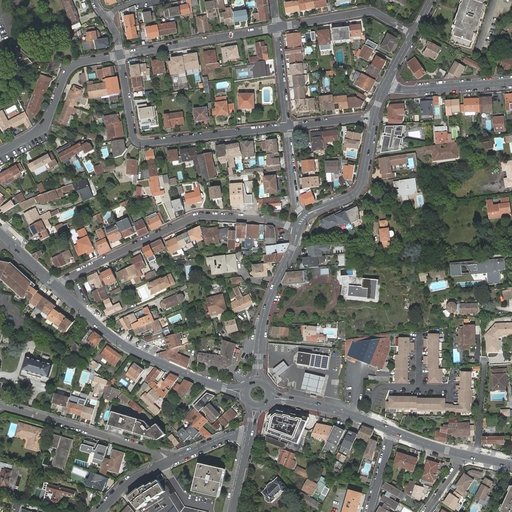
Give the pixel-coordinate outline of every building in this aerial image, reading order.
[(69,0),(61,0),(70,22),(77,19),(71,0),(70,1),(69,0)] [(185,0),(186,3),(178,5),(180,14),(192,12),(191,6),(189,0),(185,0)] [(219,13),(218,8),(216,0),(212,0),(213,1),(204,2),(206,16),(207,17),(216,16),(215,13),(219,13)] [(266,0),(257,0),(258,6),(257,7),(258,13),(252,13),(252,15),(254,15),(255,21),(259,20),(259,21),(267,19),(266,12),(268,12),(267,1),(266,0)] [(315,8),(313,0),(298,0),(299,2),(299,4),(300,11),(315,8)] [(326,0),(313,0),(315,8),(327,6),(326,0)] [(464,0),(456,27),(453,26),(453,29),(455,29),(454,32),(456,33),(453,41),(460,43),(460,44),(469,48),(471,43),(472,43),(475,35),(477,35),(477,33),(474,32),(483,5),(486,6),(487,4),(484,3),(485,0),(464,0)] [(287,13),(300,11),(299,4),(299,2),(294,3),(294,2),(285,4),(287,13)] [(163,9),(164,18),(179,15),(178,6),(163,9)] [(233,22),(231,11),(231,9),(225,10),(226,12),(219,13),(220,21),(222,21),(223,24),(227,23),(233,22)] [(234,29),(239,28),(238,21),(246,20),(244,9),(231,11),(233,22),(233,24),(234,29)] [(155,19),(153,12),(149,13),(149,11),(141,13),(143,22),(155,20),(155,19)] [(123,22),(124,28),(138,25),(138,23),(133,24),(131,15),(125,16),(126,21),(123,22)] [(207,25),(208,25),(207,17),(206,16),(196,17),(198,31),(208,30),(207,25)] [(173,22),(156,25),(158,36),(175,33),(173,22)] [(139,29),(138,27),(138,25),(124,28),(126,39),(135,37),(134,30),(139,29)] [(158,36),(156,25),(144,27),(146,39),(151,38),(151,37),(158,36)] [(349,27),(351,41),(353,40),(352,37),(361,36),(360,26),(349,27)] [(332,29),(334,43),(351,41),(349,27),(332,29)] [(86,41),(95,39),(94,31),(85,32),(86,36),(85,36),(86,41)] [(329,31),(323,31),(323,33),(318,34),(319,45),(330,44),(329,31)] [(507,33),(502,31),(491,52),(496,54),(498,50),(507,33)] [(397,39),(386,33),(379,46),(390,52),(397,39)] [(287,35),(289,49),(301,47),(302,47),(301,44),(299,44),(298,34),(287,35)] [(108,38),(100,40),(101,44),(104,44),(105,48),(109,48),(108,38)] [(365,44),(374,49),(375,50),(377,45),(367,40),(367,41),(365,44)] [(26,55),(26,54),(16,47),(10,41),(8,43),(17,68),(32,63),(27,57),(26,55)] [(253,58),(253,63),(268,61),(267,56),(269,56),(269,51),(266,51),(265,42),(258,43),(260,57),(253,58)] [(429,53),(427,55),(435,60),(441,50),(428,42),(426,46),(428,47),(425,51),(429,53)] [(365,44),(358,57),(360,57),(361,56),(368,59),(374,49),(365,44)] [(237,46),(222,49),(223,56),(223,60),(227,60),(238,58),(237,46)] [(289,49),(285,50),(285,54),(289,54),(290,65),(303,63),(303,62),(302,62),(300,63),(299,53),(301,53),(301,47),(289,49)] [(206,69),(220,67),(219,63),(217,63),(215,52),(209,53),(209,52),(204,52),(206,69)] [(200,68),(198,53),(184,55),(186,70),(200,68)] [(511,63),(511,55),(505,53),(499,67),(509,71),(511,63)] [(186,73),(183,56),(171,58),(171,62),(169,62),(171,75),(186,73)] [(377,57),(372,65),(381,70),(385,61),(377,57)] [(480,71),(482,66),(465,57),(463,61),(480,71)] [(415,59),(408,64),(418,78),(425,73),(415,59)] [(159,71),(159,74),(166,73),(164,62),(158,63),(158,61),(153,62),(154,72),(159,71)] [(496,65),(488,61),(484,69),(491,73),(496,65)] [(458,77),(459,77),(464,67),(455,62),(447,76),(445,75),(443,79),(449,78),(449,77),(452,78),(454,75),(458,77)] [(306,67),(306,63),(303,63),(290,65),(291,75),(303,74),(303,71),(306,67)] [(130,67),(132,77),(140,76),(140,72),(146,71),(145,65),(130,67)] [(372,65),(367,76),(375,81),(381,70),(372,65)] [(104,70),(97,71),(99,78),(105,77),(105,74),(109,73),(110,76),(114,75),(113,67),(104,69),(104,70)] [(445,72),(439,69),(435,75),(441,78),(445,72)] [(367,76),(363,74),(359,81),(358,81),(356,84),(368,91),(371,85),(373,86),(375,81),(367,76)] [(35,94),(43,97),(47,85),(46,85),(46,84),(48,84),(49,85),(51,79),(40,75),(38,79),(40,80),(35,94)] [(140,76),(132,77),(135,91),(143,89),(140,76)] [(106,79),(109,96),(120,94),(117,77),(106,79)] [(294,87),(296,87),(305,86),(305,82),(307,80),(307,78),(294,79),(294,82),(294,87)] [(86,83),(89,100),(109,96),(106,79),(86,83)] [(297,100),(306,99),(305,94),(306,91),(306,86),(305,86),(296,87),(296,90),(294,90),(295,100),(297,100)] [(71,90),(65,105),(73,108),(78,95),(81,96),(83,90),(75,87),(73,91),(72,90),(72,91),(71,90)] [(35,94),(33,93),(25,114),(28,120),(35,114),(36,110),(38,108),(39,108),(43,97),(35,94)] [(358,98),(348,99),(349,108),(361,107),(367,97),(361,93),(358,98)] [(255,94),(239,94),(239,109),(255,109),(255,94)] [(334,96),(319,98),(320,101),(321,110),(327,109),(327,111),(335,110),(334,98),(334,96)] [(226,97),(217,99),(217,103),(216,103),(217,109),(212,110),(213,116),(218,115),(223,114),(223,117),(229,115),(226,97)] [(334,98),(335,110),(348,108),(347,97),(334,98)] [(433,102),(433,97),(424,97),(425,115),(431,115),(431,118),(433,118),(433,102)] [(315,110),(313,98),(306,99),(297,100),(295,100),(297,113),(315,110)] [(480,111),(480,113),(493,112),(492,98),(479,99),(480,111)] [(475,111),(480,111),(479,99),(464,100),(465,105),(460,105),(461,112),(465,112),(475,111)] [(452,113),(460,112),(459,101),(446,101),(446,113),(447,117),(452,116),(452,113)] [(406,104),(398,104),(398,108),(396,108),(397,120),(407,120),(406,104)] [(73,108),(65,105),(61,116),(63,116),(62,119),(60,119),(58,123),(69,127),(71,124),(67,122),(70,116),(72,112),(76,114),(78,110),(73,108)] [(207,108),(194,109),(196,121),(208,120),(207,108)] [(182,112),(164,115),(166,128),(171,127),(171,125),(184,123),(182,112)] [(13,126),(13,127),(24,122),(20,114),(7,121),(7,122),(3,124),(6,129),(10,127),(13,126)] [(108,124),(111,138),(123,136),(121,122),(119,122),(117,116),(105,118),(106,124),(108,124)] [(504,130),(503,117),(493,118),(493,125),(493,126),(495,126),(495,131),(504,130)] [(154,119),(141,120),(143,131),(155,129),(154,119)] [(401,150),(406,126),(386,126),(381,153),(401,150)] [(447,126),(435,126),(435,133),(436,143),(448,142),(448,140),(448,135),(448,132),(447,126)] [(337,131),(323,132),(324,149),(328,149),(327,145),(326,145),(325,142),(338,141),(337,131)] [(323,150),(325,150),(324,149),(323,132),(311,133),(313,144),(322,143),(322,146),(323,150)] [(357,138),(358,134),(348,132),(347,137),(346,137),(345,141),(346,141),(345,146),(358,148),(360,139),(357,138)] [(87,137),(98,141),(97,135),(89,133),(87,137)] [(128,147),(124,145),(123,138),(112,140),(116,157),(123,154),(128,147)] [(278,153),(276,139),(265,140),(266,141),(267,154),(268,154),(278,153)] [(73,147),(77,154),(84,150),(86,154),(94,150),(91,144),(88,143),(85,144),(84,143),(84,142),(80,144),(81,145),(80,146),(79,144),(73,147)] [(247,143),(247,142),(242,142),(243,157),(255,156),(253,142),(249,142),(247,143)] [(436,144),(424,146),(425,155),(434,154),(434,156),(433,156),(434,161),(439,160),(439,159),(454,157),(454,158),(458,157),(456,142),(454,142),(448,143),(447,143),(448,147),(442,148),(441,144),(436,144)] [(240,143),(226,145),(229,158),(231,167),(229,167),(231,175),(234,175),(232,167),(236,166),(234,157),(242,156),(240,143)] [(226,144),(216,146),(219,160),(229,158),(226,145),(226,144)] [(62,162),(77,154),(73,147),(66,151),(67,153),(64,154),(63,153),(58,155),(62,162)] [(180,150),(182,160),(194,158),(195,163),(200,163),(199,157),(197,148),(180,150)] [(153,150),(146,151),(150,169),(143,170),(145,180),(152,179),(158,177),(156,165),(154,158),(155,158),(153,150)] [(177,150),(168,151),(169,161),(179,160),(177,150)] [(200,163),(204,181),(217,178),(212,153),(199,156),(199,157),(200,163)] [(278,153),(268,154),(268,159),(267,160),(268,165),(266,167),(267,171),(280,170),(278,153)] [(416,166),(418,166),(416,153),(407,154),(407,157),(414,157),(416,166)] [(44,165),(47,170),(58,164),(52,154),(49,156),(49,154),(41,159),(44,165)] [(407,154),(380,158),(382,173),(391,172),(390,164),(408,161),(407,157),(407,154)] [(339,167),(342,167),(342,162),(342,159),(343,156),(339,157),(339,159),(339,162),(330,162),(330,160),(325,160),(326,173),(339,172),(339,167)] [(511,158),(501,161),(502,171),(506,170),(508,178),(504,179),(506,188),(511,186),(511,158)] [(44,165),(41,159),(33,162),(34,164),(31,165),(34,171),(44,165)] [(134,185),(137,185),(138,181),(138,175),(137,175),(139,161),(128,159),(126,174),(133,175),(134,185)] [(309,160),(302,161),(303,172),(309,171),(315,171),(314,159),(309,160)] [(107,168),(105,160),(102,161),(104,169),(105,172),(113,171),(112,167),(107,168)] [(13,176),(15,179),(22,176),(20,172),(23,170),(20,165),(17,167),(17,165),(9,169),(13,176)] [(102,165),(94,167),(97,175),(103,173),(102,165)] [(355,166),(349,165),(349,168),(347,167),(345,178),(346,180),(347,178),(352,179),(355,166)] [(11,182),(15,179),(13,176),(9,169),(2,174),(2,175),(0,176),(0,182),(2,182),(6,179),(9,178),(11,182)] [(64,178),(67,184),(73,183),(69,175),(64,178)] [(276,175),(264,177),(265,193),(278,192),(276,175)] [(302,178),(304,189),(310,188),(319,187),(318,176),(316,177),(310,177),(302,178)] [(158,177),(152,179),(152,181),(150,182),(153,195),(155,195),(155,196),(164,194),(163,191),(161,192),(158,177)] [(226,177),(205,182),(206,185),(227,180),(226,177)] [(169,180),(169,182),(170,186),(171,186),(178,184),(176,178),(169,180)] [(73,184),(61,188),(63,193),(74,189),(74,188),(75,188),(76,192),(79,191),(83,202),(94,197),(86,179),(73,184)] [(413,179),(393,182),(394,187),(398,187),(398,190),(395,191),(396,196),(400,196),(401,200),(406,199),(405,195),(415,194),(413,179)] [(36,184),(40,192),(45,191),(40,182),(36,184)] [(243,184),(233,185),(233,190),(231,191),(232,205),(244,204),(243,184)] [(199,187),(195,188),(196,192),(186,195),(188,204),(202,201),(201,198),(203,197),(203,196),(202,194),(200,194),(199,187)] [(220,187),(211,188),(212,199),(222,198),(220,187)] [(38,194),(20,204),(24,209),(40,201),(42,203),(61,196),(58,188),(38,194)] [(304,189),(300,190),(301,203),(305,206),(316,201),(310,188),(304,189)] [(18,204),(25,200),(21,192),(14,197),(18,204)] [(372,193),(369,201),(382,205),(385,198),(379,196),(380,195),(377,194),(377,195),(372,193)] [(263,198),(258,199),(259,206),(259,207),(280,205),(279,197),(274,198),(265,198),(263,198)] [(511,216),(509,197),(501,198),(502,204),(494,205),(493,199),(487,200),(489,219),(511,216)] [(181,198),(171,201),(175,213),(184,210),(181,198)] [(169,199),(164,201),(170,220),(175,218),(169,199)] [(130,200),(124,203),(127,210),(133,207),(130,200)] [(345,209),(346,211),(351,222),(351,223),(359,219),(359,209),(356,204),(345,209)] [(24,214),(30,226),(42,221),(43,222),(46,220),(50,218),(51,218),(60,213),(63,212),(61,209),(60,209),(51,213),(50,212),(41,217),(36,208),(24,214)] [(63,220),(75,217),(73,210),(62,213),(63,220)] [(334,214),(335,215),(339,224),(340,227),(351,222),(346,211),(342,213),(341,211),(334,214)] [(109,213),(104,215),(108,223),(113,221),(109,213)] [(147,220),(152,230),(166,224),(160,213),(150,218),(149,217),(148,218),(149,219),(147,220)] [(328,229),(339,224),(335,215),(320,221),(324,229),(327,227),(328,229)] [(138,233),(135,226),(131,217),(128,219),(132,227),(135,233),(134,233),(135,235),(138,233)] [(135,233),(132,227),(128,219),(125,220),(118,223),(124,238),(134,233),(135,233)] [(42,232),(45,239),(53,235),(49,227),(47,222),(46,220),(43,222),(42,221),(30,226),(35,235),(38,234),(42,232)] [(140,236),(149,232),(144,221),(141,223),(142,224),(137,227),(137,225),(135,226),(138,233),(140,236)] [(115,223),(106,227),(107,229),(106,230),(112,244),(123,239),(115,223)] [(247,225),(247,224),(237,224),(237,231),(236,237),(247,238),(247,225)] [(247,238),(246,242),(252,242),(252,238),(259,239),(259,231),(263,231),(264,225),(259,225),(259,226),(247,225),(247,238)] [(268,243),(277,242),(275,229),(273,225),(268,225),(267,238),(268,243)] [(73,229),(72,226),(67,229),(61,231),(59,232),(60,235),(73,229)] [(96,244),(101,255),(111,250),(106,239),(101,227),(99,228),(100,229),(97,231),(100,238),(101,237),(103,241),(96,244)] [(203,236),(206,243),(201,227),(200,227),(199,227),(198,227),(188,232),(192,241),(197,239),(198,242),(203,239),(202,236),(203,236)] [(201,227),(206,243),(220,242),(220,239),(218,229),(217,229),(216,229),(214,230),(213,230),(211,230),(210,230),(209,229),(208,229),(207,229),(206,228),(205,228),(204,228),(203,227),(202,227),(201,227)] [(395,235),(394,232),(393,231),(391,231),(390,227),(381,229),(380,229),(382,241),(383,241),(384,250),(392,248),(391,240),(391,236),(393,236),(395,235)] [(230,240),(229,250),(236,249),(236,243),(236,239),(236,237),(237,231),(235,231),(235,230),(233,230),(232,229),(230,229),(228,228),(227,228),(225,229),(222,230),(221,230),(219,230),(218,229),(220,239),(230,240)] [(190,248),(194,246),(192,241),(188,232),(177,237),(177,239),(182,248),(188,245),(190,248)] [(166,243),(170,253),(182,248),(177,239),(172,242),(171,240),(166,243)] [(165,248),(161,240),(150,245),(154,254),(165,248)] [(96,252),(91,241),(85,243),(91,254),(96,252)] [(270,254),(285,252),(289,243),(277,244),(272,245),(264,246),(262,249),(265,249),(263,255),(264,255),(265,255),(270,254)] [(332,244),(308,247),(309,257),(322,256),(322,251),(329,250),(332,244)] [(148,258),(154,255),(154,254),(150,245),(143,249),(148,258)] [(62,254),(52,259),(57,269),(71,262),(69,259),(73,257),(70,249),(61,253),(62,254)] [(33,255),(37,259),(44,255),(41,251),(33,255)] [(265,255),(264,255),(265,263),(268,263),(271,263),(279,262),(281,261),(285,252),(270,254),(265,255)] [(139,275),(140,276),(143,275),(140,270),(146,267),(141,255),(132,260),(139,275)] [(233,255),(208,258),(208,264),(212,263),(212,269),(216,269),(216,274),(224,273),(224,270),(227,269),(227,271),(238,269),(237,262),(234,262),(233,255)] [(325,261),(324,256),(306,257),(307,261),(304,261),(302,262),(300,266),(300,268),(304,268),(304,266),(309,265),(309,268),(319,267),(318,262),(325,261)] [(172,268),(176,266),(172,257),(167,259),(172,268)] [(462,273),(461,265),(466,265),(470,272),(488,271),(489,284),(500,283),(499,270),(505,269),(505,261),(493,262),(493,260),(451,263),(452,274),(462,273)] [(0,278),(0,279),(2,279),(4,281),(9,286),(16,292),(21,296),(21,297),(25,299),(26,296),(30,287),(32,284),(26,279),(15,269),(10,263),(0,261),(0,278)] [(265,263),(254,265),(255,273),(257,273),(258,277),(262,277),(267,276),(268,275),(268,272),(266,270),(266,269),(267,267),(271,267),(272,266),(271,263),(268,263),(265,263)] [(328,266),(312,268),(313,275),(329,274),(328,266)] [(26,279),(28,277),(17,267),(15,269),(26,279)] [(130,271),(128,268),(117,273),(121,280),(125,278),(127,281),(134,277),(137,284),(142,282),(140,276),(139,275),(138,275),(135,268),(130,271)] [(112,269),(102,274),(107,285),(117,280),(112,269)] [(307,270),(287,272),(282,283),(283,285),(287,284),(305,283),(305,281),(308,281),(307,277),(304,277),(304,273),(307,273),(307,270)] [(98,302),(109,297),(97,273),(88,277),(91,284),(95,282),(99,289),(93,292),(98,302)] [(171,274),(149,284),(152,289),(173,279),(171,274)] [(362,287),(349,285),(348,295),(368,297),(368,299),(371,299),(371,298),(375,298),(377,280),(363,278),(362,287)] [(175,284),(173,279),(152,289),(154,293),(175,284)] [(36,284),(33,282),(32,284),(30,287),(26,296),(32,300),(38,292),(39,291),(34,287),(36,284)] [(238,302),(231,305),(234,313),(254,304),(250,295),(244,297),(242,294),(239,287),(234,289),(237,296),(236,297),(238,302)] [(511,293),(511,289),(502,291),(504,299),(511,297),(511,293)] [(35,307),(36,307),(44,297),(38,292),(32,300),(30,303),(31,303),(35,307)] [(178,295),(164,300),(164,301),(163,302),(162,303),(163,308),(165,309),(167,308),(167,309),(181,303),(180,301),(182,302),(185,301),(186,298),(184,294),(183,294),(180,295),(179,297),(178,295)] [(223,296),(207,299),(207,300),(211,318),(216,317),(214,310),(217,309),(218,313),(227,311),(223,296)] [(36,307),(33,311),(40,316),(41,314),(43,312),(50,301),(44,297),(36,307)] [(109,298),(103,301),(107,309),(113,306),(109,298)] [(50,301),(43,312),(49,317),(55,308),(57,306),(50,301)] [(456,311),(459,311),(459,313),(477,313),(476,303),(459,304),(458,302),(457,301),(455,301),(454,302),(453,301),(448,301),(445,305),(445,309),(448,312),(456,312),(456,311)] [(105,310),(108,315),(122,309),(120,303),(113,306),(107,309),(105,310)] [(49,317),(47,319),(54,323),(61,313),(55,308),(49,317)] [(61,313),(54,323),(54,324),(59,327),(60,328),(68,317),(61,313)] [(132,320),(129,315),(120,319),(127,330),(132,328),(130,325),(135,321),(134,318),(132,320)] [(68,317),(60,328),(66,332),(74,322),(68,317)] [(133,325),(134,330),(147,325),(145,320),(133,325)] [(147,325),(134,330),(136,335),(152,329),(154,333),(161,330),(157,320),(147,325)] [(511,322),(495,324),(487,334),(487,352),(498,351),(498,339),(496,337),(499,334),(500,335),(511,334),(511,322)] [(236,324),(227,327),(228,332),(238,329),(236,324)] [(289,328),(272,326),(271,336),(278,337),(278,333),(288,334),(289,328)] [(312,334),(313,327),(304,326),(302,326),(301,334),(304,334),(304,335),(307,336),(307,341),(317,341),(318,334),(314,334),(312,334)] [(467,345),(471,345),(476,345),(476,336),(475,326),(464,326),(464,328),(463,328),(463,329),(458,330),(458,337),(455,337),(456,343),(458,343),(458,351),(467,351),(467,345)] [(82,341),(81,342),(82,343),(83,342),(89,347),(88,348),(89,349),(90,348),(94,350),(103,338),(95,332),(91,330),(91,329),(82,341)] [(141,339),(147,344),(164,338),(162,333),(141,339)] [(170,345),(172,350),(184,346),(181,339),(182,339),(180,333),(165,338),(167,343),(169,342),(170,345)] [(391,348),(391,334),(345,340),(345,355),(382,369),(390,371),(390,362),(385,362),(391,348)] [(439,334),(429,334),(429,339),(424,339),(424,343),(424,346),(428,346),(429,351),(428,356),(424,356),(424,360),(424,364),(428,364),(428,369),(430,369),(430,383),(443,383),(443,369),(439,369),(439,334)] [(410,338),(399,338),(399,355),(396,355),(396,383),(408,383),(408,376),(408,369),(408,362),(409,356),(410,356),(410,350),(414,350),(414,347),(414,343),(410,343),(410,338)] [(208,339),(201,340),(200,352),(203,353),(207,353),(208,339)] [(229,356),(233,357),(237,344),(224,340),(223,345),(215,344),(213,354),(229,356)] [(93,360),(90,357),(88,359),(81,354),(84,349),(75,342),(69,351),(89,365),(93,360)] [(117,352),(108,346),(101,356),(115,366),(120,358),(116,355),(117,352)] [(157,355),(188,368),(189,365),(190,359),(183,356),(182,358),(180,357),(176,357),(180,351),(187,349),(186,346),(184,346),(172,350),(167,352),(157,355)] [(203,353),(200,352),(199,357),(199,359),(205,362),(221,367),(225,369),(233,365),(233,357),(229,356),(213,354),(203,353)] [(317,368),(327,369),(329,357),(319,355),(298,352),(296,364),(317,368)] [(42,376),(49,378),(53,365),(26,356),(22,370),(28,372),(27,374),(42,378),(42,376)] [(279,375),(289,368),(289,366),(286,362),(276,370),(279,375)] [(135,363),(126,375),(136,382),(144,370),(135,363)] [(155,367),(146,381),(151,385),(152,383),(154,380),(161,372),(160,371),(155,367)] [(506,369),(492,370),(492,384),(498,384),(499,390),(507,389),(506,369)] [(104,389),(107,381),(97,377),(97,376),(98,374),(95,372),(93,380),(91,384),(93,385),(93,386),(96,386),(94,392),(98,393),(100,388),(103,389),(104,389)] [(321,393),(325,377),(305,372),(301,389),(321,393)] [(377,372),(377,381),(390,382),(390,373),(377,372)] [(390,402),(386,402),(386,410),(417,410),(417,411),(449,411),(449,412),(453,412),(456,412),(470,412),(470,403),(472,403),(472,389),(471,389),(472,372),(461,372),(461,377),(456,377),(456,380),(461,381),(461,385),(456,385),(456,389),(459,389),(459,396),(459,403),(460,403),(460,405),(453,405),(453,404),(449,404),(445,404),(445,398),(438,398),(431,398),(424,398),(417,398),(417,397),(410,397),(404,397),(397,397),(390,397),(390,402)] [(163,384),(170,389),(179,378),(170,374),(169,375),(165,381),(163,384)] [(157,392),(159,388),(160,388),(162,384),(163,384),(165,381),(162,379),(158,385),(155,383),(154,384),(152,383),(151,385),(150,386),(157,392)] [(193,384),(185,380),(176,393),(181,396),(184,398),(185,396),(186,394),(193,384)] [(110,386),(111,383),(108,381),(107,381),(104,389),(103,391),(105,391),(103,398),(114,401),(118,390),(112,388),(112,386),(110,386)] [(160,395),(163,398),(165,396),(166,394),(169,390),(168,389),(165,393),(159,388),(157,392),(160,395)] [(146,392),(141,398),(150,406),(148,408),(156,414),(158,412),(160,410),(153,404),(160,396),(153,389),(148,394),(146,392)] [(70,397),(55,393),(52,408),(56,410),(58,405),(68,408),(70,397)] [(68,408),(67,413),(71,414),(72,412),(82,416),(85,404),(88,395),(82,393),(80,398),(71,395),(70,397),(68,408)] [(143,410),(144,410),(122,393),(118,398),(139,415),(143,410)] [(207,394),(194,407),(199,412),(215,396),(207,394)] [(89,406),(85,404),(82,416),(81,417),(85,418),(86,417),(88,418),(88,419),(91,420),(95,409),(89,408),(89,406)] [(210,404),(204,409),(209,414),(206,417),(212,423),(220,415),(210,404)] [(237,415),(230,408),(220,418),(227,426),(237,415)] [(199,412),(195,409),(187,417),(186,416),(184,418),(189,422),(199,412)] [(309,418),(276,411),(268,416),(264,433),(267,434),(275,437),(292,443),(297,445),(304,428),(307,422),(309,418)] [(158,440),(166,434),(157,424),(151,428),(145,421),(113,412),(109,425),(158,440)] [(208,421),(199,412),(189,422),(192,425),(201,434),(206,438),(212,435),(206,430),(205,431),(201,428),(208,421)] [(434,440),(446,443),(447,436),(448,429),(457,429),(457,425),(458,418),(448,417),(448,427),(440,427),(439,431),(435,430),(434,440)] [(220,423),(218,420),(212,426),(216,431),(220,427),(218,425),(220,423)] [(34,428),(19,423),(16,433),(31,438),(28,447),(38,450),(44,430),(37,429),(36,431),(33,430),(34,428)] [(334,427),(317,423),(311,436),(319,440),(320,438),(327,441),(334,427)] [(448,429),(447,436),(469,435),(470,424),(457,425),(457,429),(448,429)] [(201,434),(192,425),(186,431),(192,437),(194,439),(197,435),(198,437),(201,434)] [(334,426),(334,427),(327,441),(322,450),(333,455),(342,438),(345,431),(334,426)] [(374,430),(362,426),(358,435),(357,437),(369,442),(370,439),(374,430)] [(192,437),(186,431),(184,428),(178,433),(184,442),(188,438),(189,440),(192,437)] [(349,431),(345,440),(336,457),(339,459),(342,454),(347,457),(357,437),(358,435),(349,431)] [(66,463),(73,442),(68,441),(63,439),(64,438),(54,435),(51,446),(58,448),(53,465),(65,469),(66,463)] [(175,446),(179,443),(172,435),(169,438),(175,446)] [(376,441),(370,439),(369,442),(363,457),(372,460),(377,442),(376,441)] [(85,440),(84,444),(94,447),(94,449),(95,449),(97,443),(85,440)] [(84,444),(83,443),(81,450),(92,453),(93,452),(96,452),(94,457),(104,460),(105,458),(108,446),(100,443),(96,450),(95,449),(94,449),(94,447),(84,444)] [(101,472),(106,475),(108,470),(119,474),(125,453),(113,450),(110,460),(105,458),(104,460),(103,464),(101,472)] [(285,462),(290,464),(292,461),(294,457),(283,452),(279,462),(284,465),(285,462)] [(404,468),(408,456),(398,452),(394,465),(404,468)] [(418,459),(408,456),(404,468),(414,471),(418,459)] [(428,460),(422,479),(433,482),(439,464),(428,460)] [(13,465),(0,461),(0,491),(5,493),(13,465)] [(194,490),(207,493),(207,492),(217,494),(219,495),(221,484),(224,472),(225,469),(218,468),(217,471),(212,470),(214,465),(200,462),(196,481),(194,490)] [(297,466),(295,471),(301,474),(303,468),(297,466)] [(481,478),(482,472),(473,470),(468,472),(466,474),(472,478),(473,476),(481,478)] [(110,478),(92,471),(89,479),(88,478),(86,484),(93,487),(94,487),(103,490),(107,481),(108,482),(110,478)] [(466,474),(465,473),(456,486),(458,488),(456,492),(462,496),(465,498),(469,493),(467,491),(474,480),(472,478),(466,474)] [(366,482),(367,476),(361,474),(359,481),(366,482)] [(271,482),(267,485),(267,486),(267,487),(266,488),(262,492),(266,497),(265,497),(266,498),(266,499),(269,502),(270,502),(271,503),(273,500),(275,498),(274,496),(282,489),(283,491),(287,487),(278,477),(274,481),(272,482),(271,482)] [(318,485),(307,479),(302,489),(306,491),(305,493),(311,496),(312,494),(315,489),(316,489),(318,485)] [(493,482),(486,479),(482,485),(476,496),(485,501),(488,495),(487,495),(490,488),(493,482)] [(166,491),(161,484),(159,480),(154,484),(153,483),(147,486),(146,485),(145,486),(145,487),(142,490),(141,488),(139,489),(129,498),(131,500),(139,509),(153,498),(154,499),(166,491)] [(207,511),(185,507),(168,480),(161,484),(166,491),(175,506),(179,511),(207,511)] [(407,487),(405,493),(412,497),(412,496),(415,485),(416,483),(411,481),(409,488),(407,487)] [(401,491),(386,483),(383,488),(388,491),(385,496),(395,501),(401,491)] [(60,494),(74,498),(75,496),(76,491),(49,484),(47,491),(54,492),(53,496),(52,496),(50,504),(58,506),(60,498),(59,498),(60,494)] [(423,487),(415,485),(412,496),(419,501),(422,492),(426,493),(427,489),(423,487)] [(511,511),(511,485),(511,486),(500,511),(503,511),(511,511)] [(330,489),(325,486),(321,494),(326,496),(330,489)] [(349,490),(343,511),(357,511),(362,494),(350,490),(349,490)] [(322,505),(301,492),(296,499),(303,503),(305,501),(319,510),(322,505)] [(451,493),(444,503),(454,510),(459,504),(457,503),(462,496),(456,492),(453,495),(451,493)] [(394,511),(399,504),(385,496),(384,495),(380,501),(385,504),(383,508),(390,511),(394,511)] [(15,499),(10,511),(19,511),(23,501),(15,499)]
